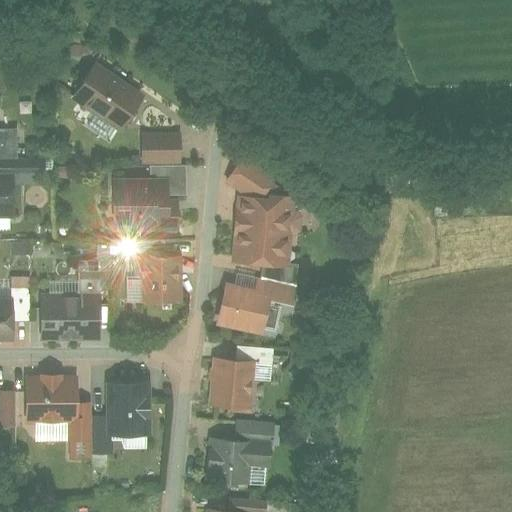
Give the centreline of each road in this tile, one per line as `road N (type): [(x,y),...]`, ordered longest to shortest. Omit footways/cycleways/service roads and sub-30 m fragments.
road 1 (residential): [(188,358),(209,141)]
road 2 (residential): [(0,359),(188,358)]
road 3 (residential): [(188,358),(174,511)]
